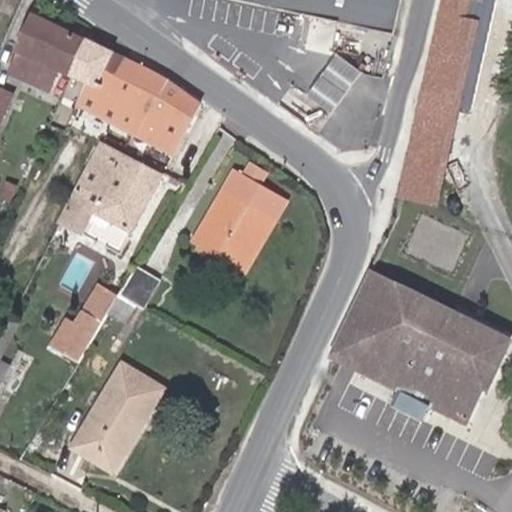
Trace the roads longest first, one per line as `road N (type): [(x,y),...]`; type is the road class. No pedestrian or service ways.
road 1 (tertiary): [(240,511),(348,259),(353,231),(344,197)]
road 2 (tertiary): [(344,197),(307,157),(84,0)]
road 3 (tertiary): [(421,0),(384,155),(362,187),(344,197)]
road 4 (unknown): [(129,511),(0,453)]
